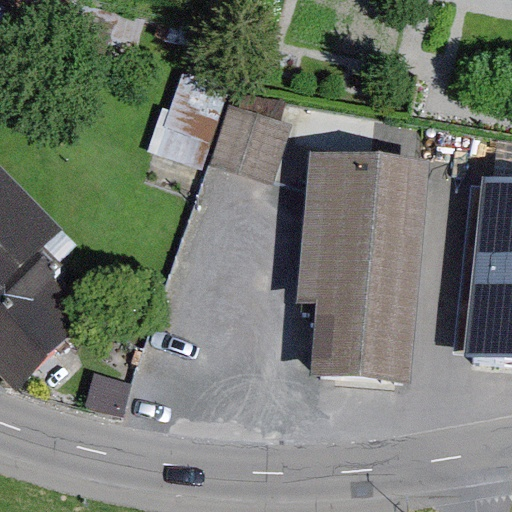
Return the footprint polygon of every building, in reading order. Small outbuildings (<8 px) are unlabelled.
[(185,62),(157,145),(204,160),(232,77),(185,62)] [(231,103),(211,165),(273,185),(293,123),(231,103)] [(112,328),(47,261),(75,234),(0,156),(0,359),(39,399),(112,328)] [(429,165),(318,162),(311,377),(422,381),(429,165)] [(511,178),(480,176),(464,360),(511,363),(511,178)]
